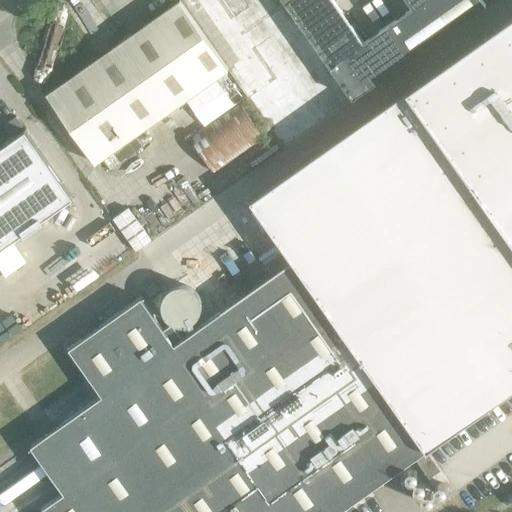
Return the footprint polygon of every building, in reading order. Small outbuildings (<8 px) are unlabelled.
[(68,78),(46,94),(95,164),(228,70),(179,0),(75,73),(72,70),(66,74),(68,78)] [(406,0),(412,8),(363,42),(332,0),(282,0),(352,99),(485,5),(481,0),(406,0)] [(511,15),(250,201),(292,261),(426,451),(511,390),(511,339),(511,338),(511,15)] [(240,103),(191,137),(216,172),(265,137),(240,103)] [(0,248),(23,232),(24,234),(43,221),(41,219),(72,197),(24,130),(0,146),(0,248)] [(129,207),(113,218),(135,250),(152,238),(129,207)] [(12,242),(0,250),(0,267),(6,276),(26,262),(12,242)] [(339,511),(426,451),(292,261),(182,338),(172,323),(163,329),(141,297),(68,349),(101,395),(31,445),(63,493),(41,508),(43,511),(339,511)] [(193,289),(189,286),(185,285),(181,285),(177,286),(173,287),(169,290),(165,293),(163,297),(162,301),(161,305),(162,309),(163,313),(165,317),(168,320),(172,323),(176,325),(181,325),(185,325),(189,324),(193,322),(196,320),(198,317),(200,313),(202,309),(202,304),(201,299),(199,295),(196,291),(193,289)] [(440,469),(427,452),(417,460),(429,477),(440,469)]
